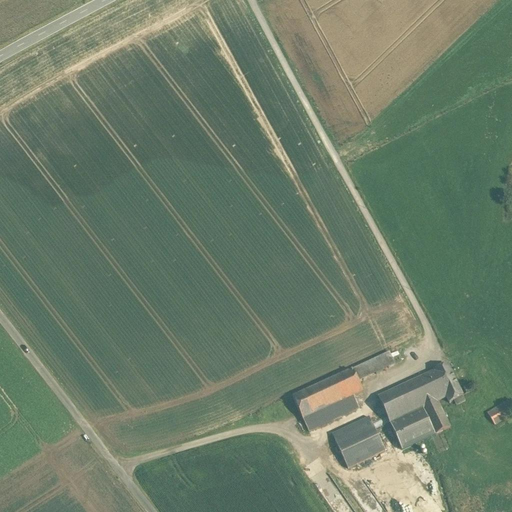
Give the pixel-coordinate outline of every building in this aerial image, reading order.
[(395,365),(389,353),(383,356),(388,368),(395,365)] [(383,356),(352,370),(358,382),(388,368),(383,356)] [(448,365),(434,372),(435,372),(427,376),(439,401),(446,397),(449,404),(454,401),(463,397),(448,365)] [(352,370),(292,398),(303,420),(354,397),(363,393),(358,382),(352,370)] [(439,401),(427,376),(378,399),(390,424),(423,409),(435,435),(450,428),(437,401),(439,401)] [(354,397),(303,420),(308,431),(359,408),(354,397)] [(463,397),(454,401),(457,406),(465,402),(463,397)] [(511,405),(510,402),(488,415),(494,426),(511,415),(511,405)] [(423,409),(390,424),(402,451),(435,435),(423,409)] [(369,418),(332,435),(348,469),(385,452),(369,418)]
